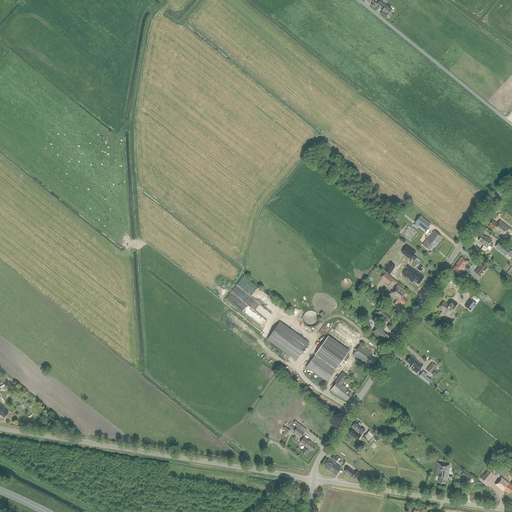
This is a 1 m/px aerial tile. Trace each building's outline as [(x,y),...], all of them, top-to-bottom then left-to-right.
[(389,9),(390,9),(380,0),(377,4),(383,9),(381,11),(385,14),(385,15),(388,18),(393,12),(389,9)] [(431,224),(421,215),(415,222),(425,231),(431,224)] [(502,238),(509,228),(500,221),(497,224),(492,221),(487,227),(502,238)] [(438,243),(442,237),(434,231),(426,241),(425,241),(422,245),(429,250),(433,245),(434,246),(437,242),(438,243)] [(493,244),(491,243),(492,241),(486,237),(486,238),(482,236),(478,241),(484,245),(483,246),(487,248),(489,246),(491,247),(493,244)] [(509,257),(511,253),(511,252),(499,242),(495,247),(506,256),(507,255),(509,257)] [(406,245),(401,253),(410,259),(416,252),(406,245)] [(465,268),(464,267),(467,263),(461,258),(456,264),(457,265),(453,270),(459,274),(463,269),(463,270),(465,268)] [(390,274),(395,267),(390,263),(384,271),(390,274)] [(487,268),(481,263),(474,272),(480,277),(487,268)] [(424,277),(408,266),(402,275),(412,282),(413,281),(419,284),(424,277)] [(385,273),(380,279),(389,286),(393,280),(385,273)] [(237,285),(232,291),(246,302),(251,296),(237,285)] [(403,305),(407,301),(402,298),(407,293),(397,285),(390,294),(396,300),(398,301),(403,305)] [(485,294),(479,289),(475,294),(481,299),(485,294)] [(476,302),(470,298),(465,306),(470,310),(476,302)] [(447,304),(443,302),(440,307),(442,308),(440,310),(448,315),(453,309),(457,304),(450,299),(447,304)] [(392,316),(382,308),(377,314),(387,322),(392,316)] [(309,342),(280,321),(267,339),(296,360),(309,342)] [(342,324),(333,337),(350,349),(359,337),(342,324)] [(325,325),(320,331),(324,335),(329,328),(325,325)] [(385,342),(389,337),(382,331),(383,330),(377,325),(372,333),(379,338),(380,338),(385,342)] [(327,382),(349,351),(328,336),(306,367),(327,382)] [(371,366),(375,360),(370,356),(372,354),(360,345),(353,355),(365,363),(366,362),(371,366)] [(417,374),(423,366),(418,362),(410,356),(406,362),(412,366),(410,368),(417,374)] [(427,371),(432,375),(437,368),(433,364),(427,371)] [(347,400),(351,394),(347,391),(348,390),(346,389),(347,388),(342,384),(348,377),(342,372),(335,382),(336,383),(331,391),(338,397),(339,396),(342,398),(343,397),(347,400)] [(422,373),(419,376),(428,384),(431,381),(426,376),(422,373)] [(0,404),(0,414),(1,415),(4,417),(9,412),(4,408),(4,407),(0,404)] [(353,428),(349,432),(357,440),(361,435),(365,430),(360,426),(361,425),(359,423),(358,424),(355,422),(351,427),(353,428)] [(300,438),(304,433),(297,428),(293,432),(300,438)] [(316,446),(304,437),(300,443),(306,448),(305,449),(305,448),(301,452),(305,455),(308,451),(309,450),(310,449),(313,451),(316,446)] [(336,475),(341,467),(335,463),(334,463),(328,459),(324,465),(326,467),(325,468),(336,475)] [(448,477),(450,466),(449,466),(449,465),(437,463),(435,476),(439,477),(438,482),(446,484),(446,479),(447,479),(447,477),(448,477)] [(355,473),(347,467),(344,471),(352,477),(354,475),(359,478),(362,474),(357,471),(355,473)] [(461,476),(467,479),(470,475),(465,470),(461,476)] [(493,474),(489,470),(484,476),(482,474),(480,478),(486,483),(493,474)] [(511,489),(511,486),(501,477),(495,484),(503,490),(504,489),(509,493),(511,489)]
